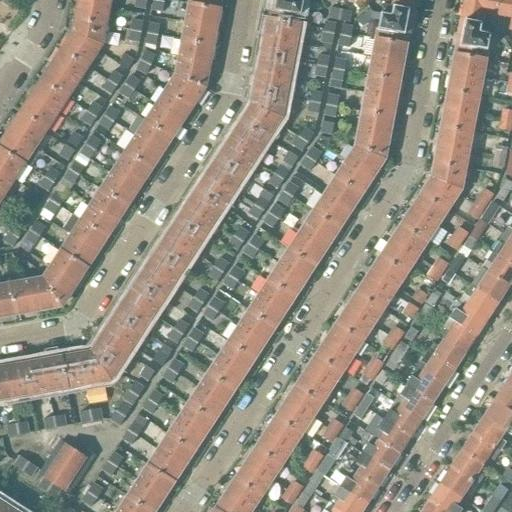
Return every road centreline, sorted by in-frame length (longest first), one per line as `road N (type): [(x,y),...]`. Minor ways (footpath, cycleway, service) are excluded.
road 1 (residential): [(183,511),(409,168),(439,0)]
road 2 (residential): [(250,0),(228,99),(78,328),(0,342)]
road 3 (residential): [(511,330),(391,511)]
